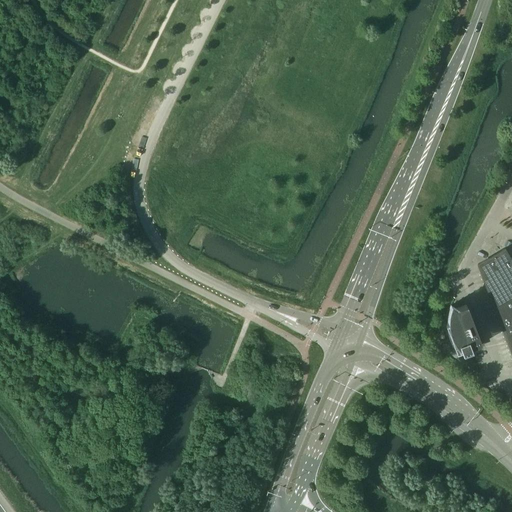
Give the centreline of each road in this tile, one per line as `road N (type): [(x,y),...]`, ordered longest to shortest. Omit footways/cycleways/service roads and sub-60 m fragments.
road 1 (unclassified): [(255,303),(174,262),(147,226),(138,189),(154,127),(219,0)]
road 2 (secondary): [(484,0),(403,204)]
road 3 (tertiary): [(499,449),(475,416),(358,342)]
road 4 (secondary): [(334,348),(271,509)]
road 5 (tertiary): [(354,359),(499,449)]
road 6 (secondary): [(293,504),(354,359)]
road 7 (secondary): [(358,342),(403,204)]
road 8 (secondary): [(403,204),(385,226),(341,332)]
